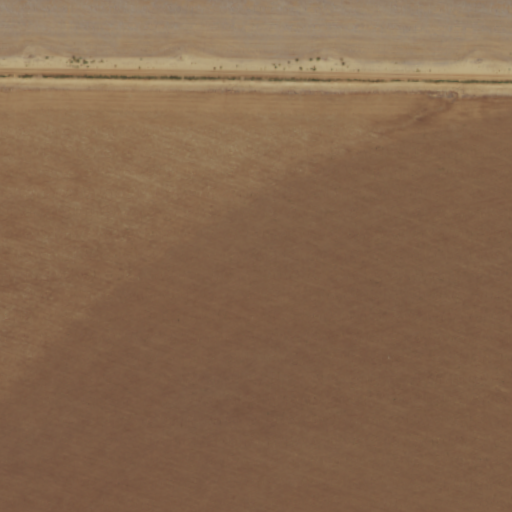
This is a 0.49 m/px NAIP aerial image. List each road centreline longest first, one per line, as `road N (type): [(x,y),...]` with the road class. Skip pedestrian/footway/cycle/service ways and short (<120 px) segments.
road 1 (residential): [(327,79),(0,74)]
road 2 (residential): [(327,79),(511,80)]
